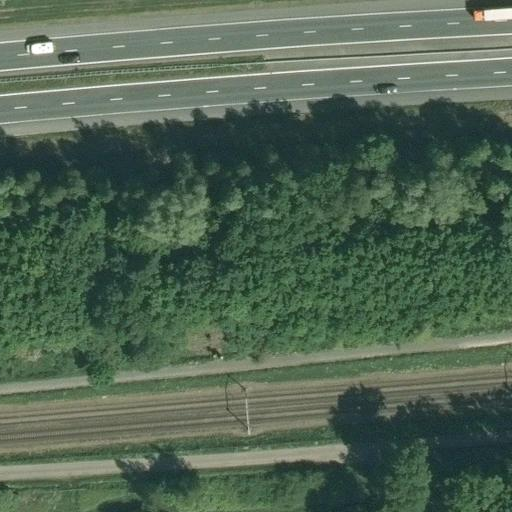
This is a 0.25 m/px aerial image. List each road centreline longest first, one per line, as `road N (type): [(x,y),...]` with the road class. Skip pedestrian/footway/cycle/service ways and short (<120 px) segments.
road 1 (motorway): [(0,113),(511,73)]
road 2 (unclassified): [(0,476),(511,437)]
road 3 (motorway): [(511,17),(0,54)]
